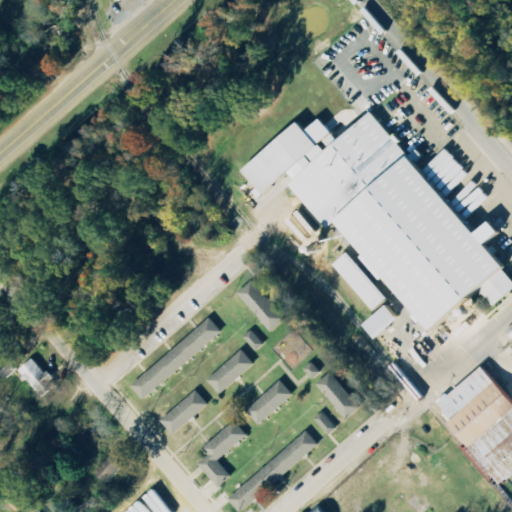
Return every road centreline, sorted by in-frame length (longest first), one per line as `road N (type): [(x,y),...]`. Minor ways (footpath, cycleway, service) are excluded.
road 1 (residential): [(204,511),(0,278)]
road 2 (primary): [(0,153),(174,0)]
road 3 (residential): [(511,167),(365,0)]
road 4 (residential): [(96,385),(242,255)]
road 5 (residential): [(390,419),(511,314)]
road 6 (residential): [(282,511),(390,419)]
